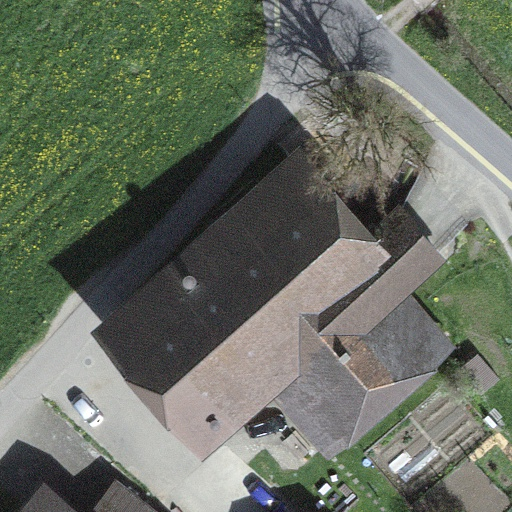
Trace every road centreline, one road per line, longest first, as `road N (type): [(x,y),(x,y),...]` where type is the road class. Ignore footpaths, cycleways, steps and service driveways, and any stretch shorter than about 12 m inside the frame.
road 1 (unclassified): [(372,53),(114,288),(0,418)]
road 2 (tertiary): [(511,181),(372,53)]
